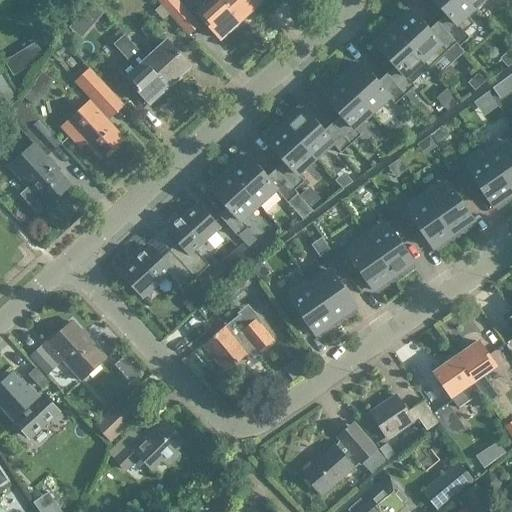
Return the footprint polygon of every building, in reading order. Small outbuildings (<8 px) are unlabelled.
[(217,0),(204,0),(209,6),(196,18),(218,43),(239,24),(217,0)] [(217,0),(239,24),(260,5),(255,0),(217,0)] [(466,16),(473,9),(465,0),(432,0),(446,14),(437,23),(456,43),(459,47),(469,37),(464,32),(473,24),(466,16)] [(465,0),(473,9),(482,0),(465,0)] [(79,15),(90,26),(101,13),(90,3),(79,15)] [(199,26),(182,8),(172,18),(188,36),(199,26)] [(406,10),(390,25),(429,68),(456,43),(437,23),(428,31),(411,12),(409,14),(406,10)] [(146,64),(167,89),(189,69),(148,23),(141,30),(160,51),(146,64)] [(395,66),(386,75),(405,95),(415,86),(412,83),(429,68),(390,25),(374,40),(377,43),(375,45),(395,66)] [(118,73),(126,82),(148,106),(167,89),(146,64),(124,41),(114,49),(127,64),(118,73)] [(23,70),(14,55),(3,62),(12,76),(23,70)] [(32,61),(17,88),(30,95),(45,68),(32,61)] [(395,104),(405,95),(386,75),(377,83),(360,64),(358,66),(355,62),(339,77),(371,113),(389,97),(395,104)] [(123,105),(89,67),(73,82),(108,119),(123,105)] [(475,91),(485,81),(478,73),(468,83),(475,91)] [(10,89),(2,76),(0,76),(0,99),(5,107),(15,100),(9,90),(10,89)] [(341,116),(332,124),(351,144),(361,135),(354,128),(371,113),(339,77),(322,92),(325,95),(323,97),(341,116)] [(55,169),(45,158),(59,145),(24,106),(14,114),(40,143),(11,169),(21,180),(19,181),(27,190),(18,197),(35,216),(43,208),(44,210),(67,189),(52,172),(55,169)] [(88,107),(61,131),(73,144),(80,138),(100,160),(120,142),(88,107)] [(332,124),(323,132),(303,110),(301,112),(298,109),(282,123),(314,159),(332,143),(341,153),(351,144),(332,124)] [(314,159),(282,123),(266,138),(269,141),(267,143),(284,162),(275,170),(294,191),(294,190),(304,181),(298,174),(314,159)] [(487,158),(487,157),(511,192),(511,128),(481,150),(487,158)] [(298,194),(294,190),(294,191),(275,170),(266,178),(246,156),(245,158),(241,155),(225,169),(258,205),(275,189),(287,203),(298,194)] [(497,209),(511,199),(511,192),(487,157),(487,158),(468,170),(463,162),(452,170),(468,193),(478,186),(492,207),(494,205),(497,209)] [(241,220),(258,205),(225,169),(209,184),(213,187),(211,189),(227,208),(219,216),(237,237),(247,228),(241,220)] [(442,177),(422,191),(455,239),(473,226),(470,222),(473,221),(458,200),(468,193),(452,170),(442,177)] [(325,205),(341,225),(366,206),(351,185),(325,205)] [(408,235),(418,228),(432,248),(435,247),(437,251),(455,239),(422,191),(392,212),(408,235)] [(301,233),(322,210),(311,200),(290,223),(301,233)] [(173,225),(174,226),(168,232),(178,243),(169,251),(195,279),(209,266),(194,250),(218,228),(198,205),(181,220),(180,219),(179,220),(179,221),(175,225),(174,224),(173,225)] [(413,262),(399,241),(408,235),(392,212),(363,232),(396,280),(414,267),(411,263),(413,262)] [(325,215),(285,252),(295,263),(335,226),(325,215)] [(349,276),(359,269),(373,290),(375,288),(378,292),(396,280),(363,232),(333,253),(349,276)] [(242,244),(232,254),(241,264),(251,254),(242,244)] [(137,258),(138,260),(122,274),(142,297),(167,275),(181,291),(195,279),(169,251),(161,259),(151,248),(145,253),(143,252),(142,253),(143,254),(138,258),(138,257),(137,258)] [(318,257),(323,264),(305,277),(338,325),(356,312),(353,308),(355,307),(339,283),(349,276),(333,253),(330,249),(318,257)] [(315,335),(317,333),(320,337),(338,325),(305,277),(275,298),(289,318),(299,311),(315,335)] [(214,314),(236,295),(230,288),(207,306),(214,314)] [(251,323),(240,333),(232,323),(203,347),(225,374),(258,346),(260,349),(271,340),(258,324),(254,327),(251,323)] [(53,340),(52,339),(32,357),(46,373),(62,359),(81,379),(103,360),(70,324),(53,340)] [(468,351),(456,359),(473,383),(488,406),(499,399),(483,376),(495,368),(479,343),(476,345),(475,343),(466,349),(468,351)] [(450,399),(473,383),(456,359),(454,360),(453,358),(444,364),(445,366),(433,374),(450,399)] [(48,382),(34,367),(27,374),(40,389),(48,382)] [(27,387),(24,389),(11,376),(0,386),(0,408),(13,422),(14,421),(17,423),(15,425),(29,439),(57,413),(43,398),(39,403),(36,400),(38,398),(27,387)] [(423,402),(406,413),(395,397),(370,414),(387,439),(417,419),(426,432),(437,424),(423,402)] [(119,403),(95,426),(111,443),(135,421),(119,403)] [(466,430),(447,404),(433,413),(452,440),(466,430)] [(143,434),(123,455),(115,462),(123,471),(138,456),(151,470),(161,460),(167,466),(178,455),(174,452),(183,444),(163,424),(148,439),(143,434)] [(301,473),(303,475),(321,496),(359,463),(359,464),(375,450),(352,424),(336,438),(341,443),(336,448),(333,446),(301,473)] [(465,440),(457,445),(467,462),(475,457),(465,440)] [(386,444),(378,450),(387,462),(395,457),(386,444)] [(457,463),(421,492),(437,511),(473,482),(457,463)] [(501,476),(493,476),(488,481),(488,489),(493,494),(501,494),(506,489),(506,481),(501,476)] [(403,495),(397,499),(382,482),(347,511),(406,511),(407,511),(413,506),(403,495)] [(463,493),(474,511),(492,511),(493,511),(476,485),(463,493)] [(60,511),(48,493),(32,503),(38,511),(60,511)]
